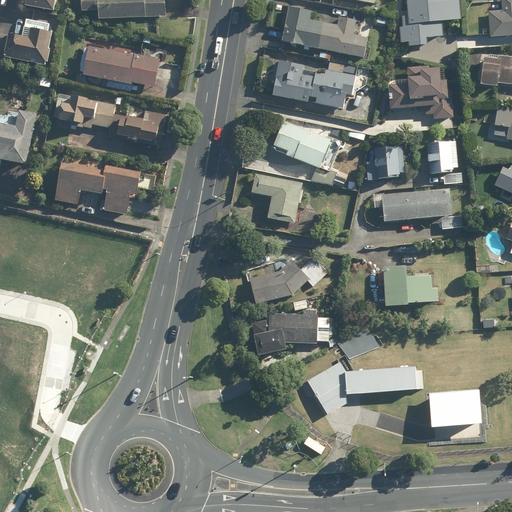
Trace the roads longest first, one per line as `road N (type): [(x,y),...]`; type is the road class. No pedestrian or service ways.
road 1 (secondary): [(165,325),(231,0)]
road 2 (secondary): [(395,491),(175,506)]
road 3 (secondary): [(184,446),(275,481),(395,491)]
road 4 (residential): [(0,303),(61,322),(50,406),(60,425),(98,440)]
